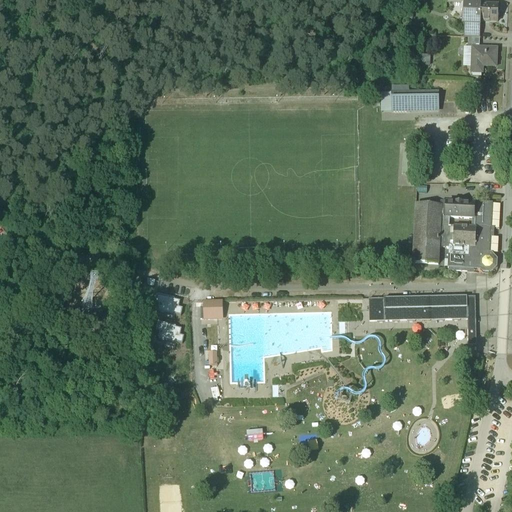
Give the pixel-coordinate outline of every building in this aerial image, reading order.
[(449,0),(449,8),(466,9),(466,8),(467,0),(463,0),(449,0)] [(477,9),(466,8),(466,9),(465,30),(470,30),(481,31),(482,31),(482,27),(481,27),(482,11),(477,11),(477,9)] [(499,12),(482,11),(481,27),(482,27),(498,28),(499,12)] [(480,44),(469,43),(469,51),(480,51),(480,44)] [(498,55),(473,54),(472,79),(483,79),(483,72),(497,73),(498,55)] [(432,61),(422,61),(422,71),(431,71),(432,61)] [(439,96),(392,97),(392,116),(410,116),(410,115),(439,114),(439,96)] [(414,188),(416,153),(404,153),(402,179),(407,179),(407,188),(414,188)] [(448,206),(441,206),(441,209),(440,241),(453,242),(454,237),(448,236),(448,231),(448,230),(449,230),(450,221),(447,221),(448,206)] [(475,208),(448,206),(447,221),(450,221),(474,223),(475,223),(476,208),(475,208)] [(492,208),(475,207),(475,208),(476,208),(475,223),(474,223),(473,231),(476,232),(475,250),(472,250),(472,253),(471,260),(459,260),(454,260),(450,260),(449,270),(450,270),(450,274),(468,275),(469,271),(477,272),(480,272),(481,272),(483,274),(490,274),(495,270),(496,263),(491,258),(489,258),(490,235),(492,208)] [(441,209),(416,208),(413,266),(439,268),(439,250),(440,241),(441,209)] [(473,231),(454,230),(454,231),(449,230),(448,230),(448,231),(448,236),(454,237),(453,242),(453,249),(454,249),(472,250),(475,250),(476,232),(473,231)] [(453,242),(440,241),(439,250),(454,251),(454,249),(453,249),(453,242)] [(158,299),(157,298),(155,305),(159,306),(157,313),(158,313),(158,315),(165,316),(165,315),(181,319),(183,311),(179,310),(181,304),(164,300),(164,299),(158,297),(158,299)] [(467,300),(384,302),(385,325),(467,323),(467,300)] [(467,323),(476,323),(475,300),(467,300),(467,323)] [(384,302),(369,302),(370,325),(385,325),(384,302)] [(222,305),(205,305),(205,311),(205,320),(205,322),(222,322),(222,305)] [(476,323),(467,323),(467,326),(468,332),(476,331),(476,326),(476,323)] [(159,327),(158,326),(156,333),(160,334),(159,341),(160,341),(159,343),(166,344),(166,343),(183,347),(184,339),(180,338),(182,332),(166,328),(166,327),(160,325),(159,327)] [(476,331),(468,332),(468,348),(476,348),(476,331)] [(217,356),(209,356),(209,368),(217,368),(217,367),(219,365),(219,362),(217,361),(217,356)]
